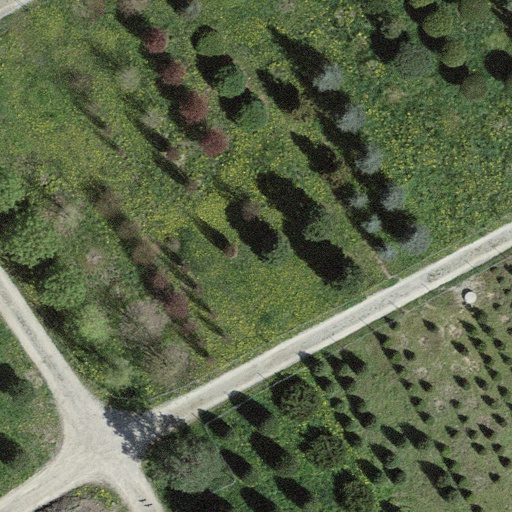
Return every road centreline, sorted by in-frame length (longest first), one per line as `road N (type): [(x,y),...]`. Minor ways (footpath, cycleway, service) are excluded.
road 1 (track): [(0,487),(86,434),(511,214)]
road 2 (track): [(0,300),(135,511)]
